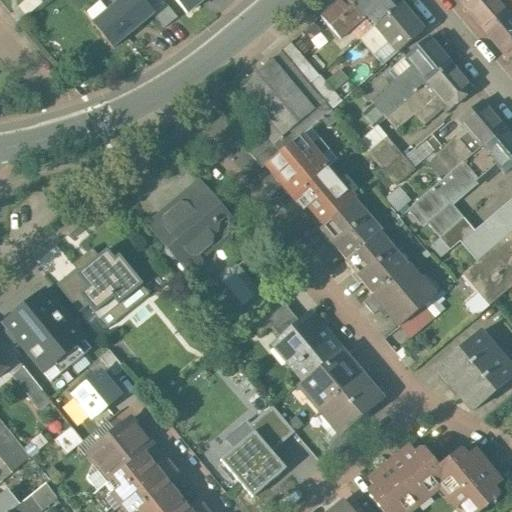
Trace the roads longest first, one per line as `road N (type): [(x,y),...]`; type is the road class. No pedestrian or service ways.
road 1 (residential): [(167,93),(419,400)]
road 2 (residential): [(419,400),(294,511)]
road 3 (tertiary): [(167,93),(279,0)]
road 4 (residential): [(221,511),(138,405)]
road 5 (residential): [(426,0),(511,100)]
road 6 (residential): [(78,131),(0,26)]
